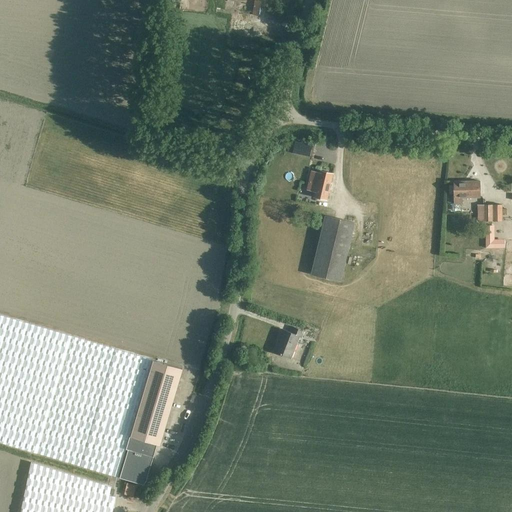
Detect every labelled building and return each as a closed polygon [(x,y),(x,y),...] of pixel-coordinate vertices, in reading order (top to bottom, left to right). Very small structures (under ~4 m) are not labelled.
[(258,15),(260,1),(256,0),(254,0),(252,14),(258,15)] [(326,199),(332,173),(319,170),(319,172),(312,171),(309,182),(312,183),(311,187),(315,188),(313,196),(326,199)] [(461,197),(480,197),(479,181),(453,181),(453,203),(461,203),(461,197)] [(323,215),(325,207),(309,204),(308,212),(323,215)] [(483,205),(483,220),(501,220),(501,205),(483,205)] [(325,217),(311,274),(340,281),(354,224),(325,217)] [(485,247),(504,247),(504,242),(491,242),(491,225),(485,225),(485,247)] [(0,443),(118,478),(142,485),(146,481),(156,444),(159,445),(182,368),(0,314),(0,443)] [(301,337),(303,331),(292,327),(290,332),(282,329),(273,351),(290,358),(298,336),(301,337)] [(112,511),(116,497),(109,495),(111,487),(31,463),(20,511),(112,511)]
